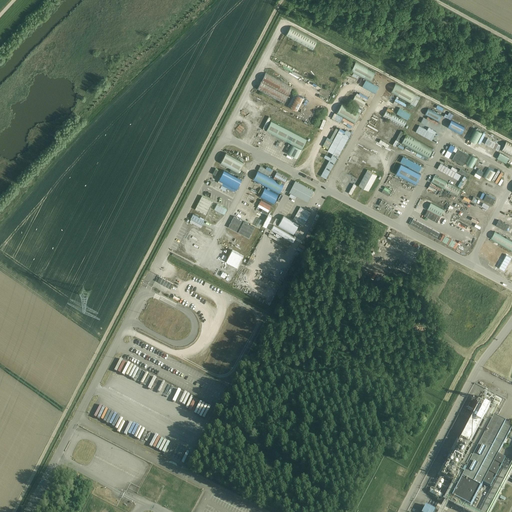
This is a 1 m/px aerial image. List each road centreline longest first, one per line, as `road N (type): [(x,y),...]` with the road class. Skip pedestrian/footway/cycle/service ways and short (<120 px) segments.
road 1 (unknown): [(123,351),(215,400),(220,395),(126,346)]
road 2 (unknown): [(83,417),(216,490)]
road 3 (unknown): [(292,80),(337,108),(305,179)]
